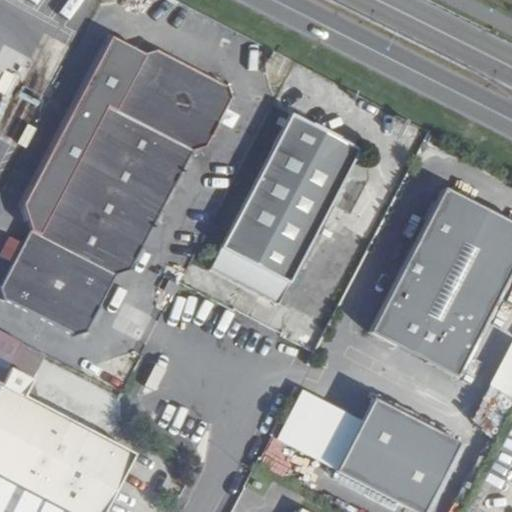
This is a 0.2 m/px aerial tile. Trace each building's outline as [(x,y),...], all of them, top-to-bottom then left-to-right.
[(113,35),(24,206),(31,230),(1,286),(6,299),(76,336),(88,333),(117,275),(131,271),(196,148),(208,144),(233,98),(229,85),(161,49),(147,53),(113,35)] [(361,145),(295,112),(213,266),(279,300),(361,145)] [(369,333),(432,366),(436,360),(458,371),(511,268),(511,225),(444,190),(369,333)] [(162,292),(173,298),(179,287),(168,282),(162,292)] [(0,387),(0,388),(9,372),(22,344),(0,332),(0,387)] [(505,432),(511,409),(511,340),(507,339),(479,424),(505,432)] [(32,383),(46,356),(22,344),(9,372),(32,383)] [(436,360),(432,366),(454,378),(458,371),(436,360)] [(9,372),(0,388),(0,387),(0,479),(62,511),(102,511),(132,455),(24,399),(32,383),(9,372)] [(373,400),(335,473),(408,511),(423,511),(458,446),(373,400)] [(0,511),(62,511),(0,479),(0,511)]
